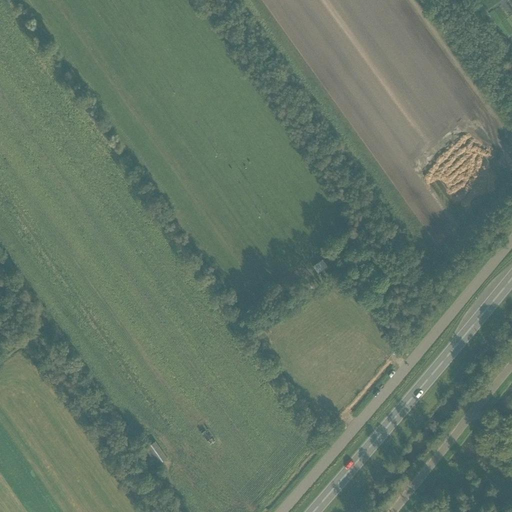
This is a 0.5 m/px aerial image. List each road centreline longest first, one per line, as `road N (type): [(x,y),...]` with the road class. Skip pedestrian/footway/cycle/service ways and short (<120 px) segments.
road 1 (unclassified): [(281,511),(511,240)]
road 2 (trunk): [(314,511),(511,278)]
road 3 (track): [(321,0),(463,200)]
road 4 (unclassified): [(393,511),(511,364)]
